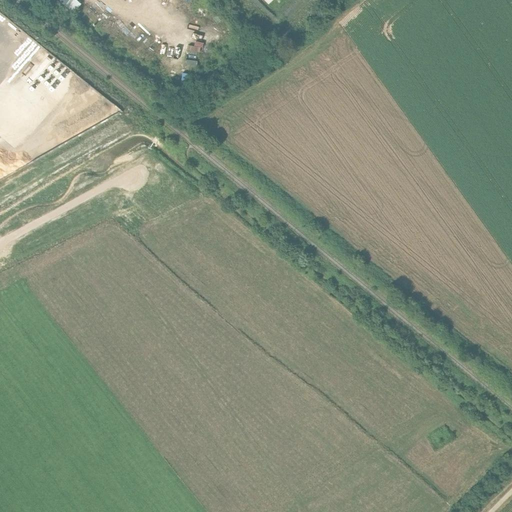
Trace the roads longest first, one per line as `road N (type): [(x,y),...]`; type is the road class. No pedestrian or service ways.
road 1 (track): [(511,438),(183,160)]
road 2 (track): [(361,0),(196,117)]
